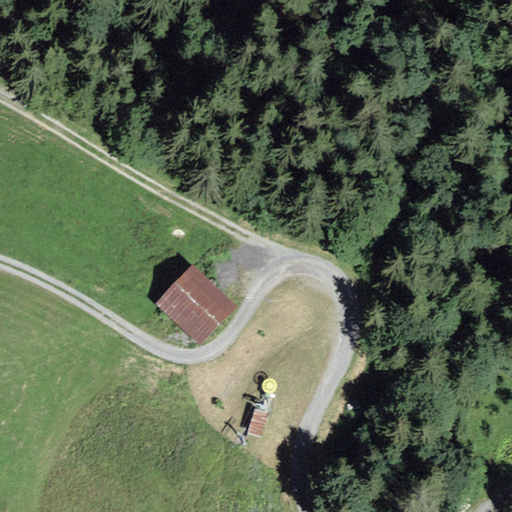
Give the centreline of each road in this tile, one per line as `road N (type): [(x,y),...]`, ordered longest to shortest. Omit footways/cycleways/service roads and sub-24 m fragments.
road 1 (track): [(281,260),(206,354),(168,356),(54,290),(0,269)]
road 2 (track): [(281,260),(0,96)]
road 3 (track): [(307,511),(297,488),(297,437),(332,368),(341,321),(326,274),(281,260)]
